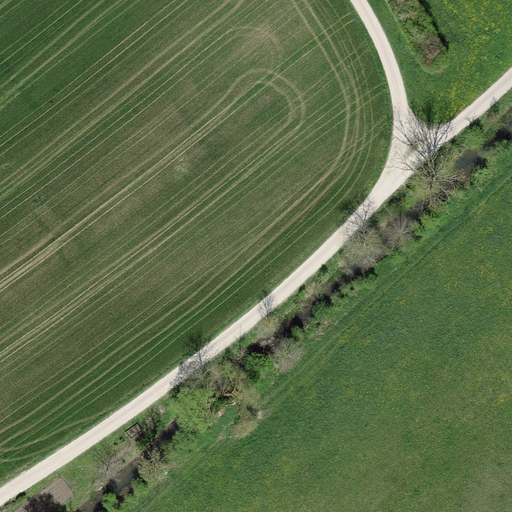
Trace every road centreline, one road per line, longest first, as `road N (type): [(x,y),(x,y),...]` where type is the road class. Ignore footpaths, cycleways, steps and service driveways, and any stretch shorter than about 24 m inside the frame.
road 1 (track): [(0,502),(256,316),(358,218),(399,152)]
road 2 (track): [(399,152),(397,90),(358,0)]
road 3 (track): [(399,152),(447,132),(511,72)]
